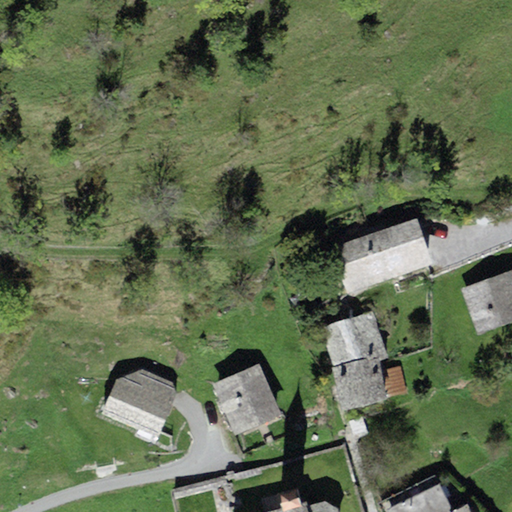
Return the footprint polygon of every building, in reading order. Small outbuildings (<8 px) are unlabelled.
[(331,247),(348,294),(434,265),(418,218),(383,230),(368,235),(331,247)] [(368,235),(383,230),(381,224),(366,229),(368,235)] [(511,270),(461,290),(477,334),(511,321),(511,270)] [(372,312),(321,328),(333,368),(379,357),(380,362),(389,359),(372,312)] [(379,357),(333,368),(341,412),(388,401),(380,362),(379,357)] [(281,415),(259,364),(213,384),(235,435),(281,415)] [(101,413),(158,437),(177,393),(170,380),(143,370),(115,381),(101,413)] [(385,508),(386,511),(447,511),(452,510),(441,485),(385,508)] [(263,511),(338,511),(337,509),(325,501),(307,507),(306,504),(300,506),(295,490),(260,499),(263,511)]
